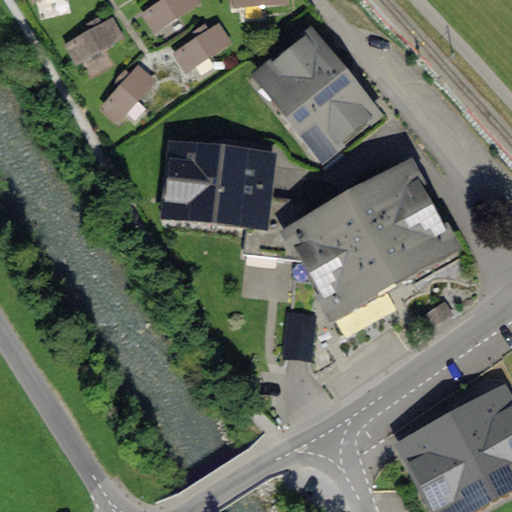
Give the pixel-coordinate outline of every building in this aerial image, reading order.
[(197,5),(194,0),(167,0),(168,1),(145,16),(155,32),(197,5)] [(77,64),(121,40),(112,23),(102,28),(98,22),(89,27),(93,34),(68,48),(77,64)] [(218,28),(209,35),(205,28),(196,34),(200,40),(176,56),(187,72),(229,45),(218,28)] [(325,152),(368,117),(311,46),(267,81),(325,152)] [(153,83),(139,70),(131,79),(125,74),(116,84),(122,89),(105,108),(120,121),(153,83)] [(298,261),(301,225),(304,205),(264,200),(267,165),(176,155),(171,214),(249,222),(245,255),(298,261)] [(320,227),(301,225),(298,261),(308,262),(336,311),(445,250),(406,179),(320,227)] [(444,307),(427,319),(433,327),(450,315),(444,307)] [(288,311),(283,359),(313,362),(318,314),(288,311)] [(511,423),(502,404),(409,453),(440,511),(455,511),(511,481),(511,423)]
